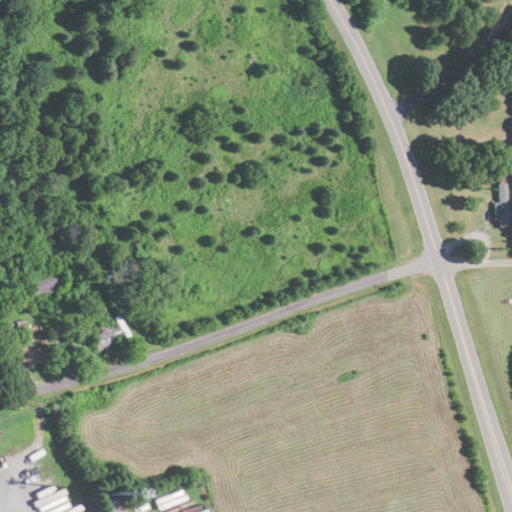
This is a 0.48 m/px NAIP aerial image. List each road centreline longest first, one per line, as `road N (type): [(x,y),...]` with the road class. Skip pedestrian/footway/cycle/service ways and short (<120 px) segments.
road 1 (residential): [(330,0),(394,127),(511,510)]
road 2 (residential): [(511,261),(394,273),(167,353),(0,395)]
road 3 (residential): [(511,27),(448,79),(409,95),(392,122)]
